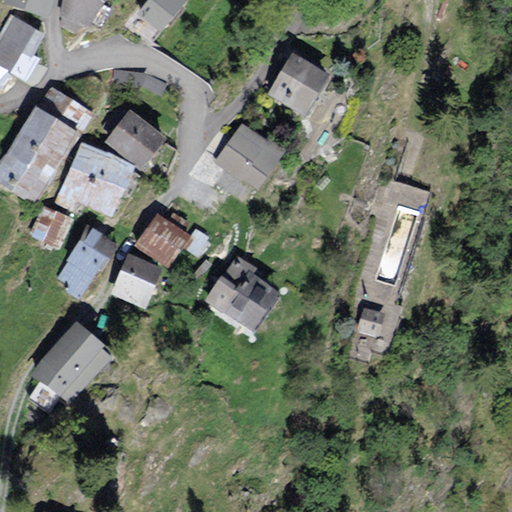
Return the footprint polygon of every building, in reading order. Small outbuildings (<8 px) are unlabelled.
[(8,0),(8,2),(43,13),(47,0),(8,0)] [(150,0),(138,16),(161,34),(188,0),(150,0)] [(40,37),(14,20),(0,45),(0,65),(28,80),(36,58),(40,37)] [(293,50),(268,94),(305,115),(330,72),(293,50)] [(52,90),(0,164),(0,177),(34,201),(93,118),(52,90)] [(161,135),(127,108),(105,135),(139,163),(161,135)] [(249,125),(218,165),(245,185),(248,181),(270,152),(275,145),(249,125)] [(82,143),(53,199),(72,208),(75,203),(110,221),(136,171),(82,143)] [(287,166),(270,152),(248,181),(265,195),(287,166)] [(48,207),(34,236),(57,247),(71,219),(48,207)] [(160,217),(140,245),(165,262),(184,234),(160,217)] [(80,243),(60,275),(70,281),(66,287),(80,296),(97,269),(102,272),(117,249),(92,233),(84,246),(80,243)] [(239,259),(210,300),(252,328),(274,295),(256,283),(262,274),(239,259)] [(133,260),(120,287),(147,300),(160,273),(133,260)] [(384,315),(365,310),(359,329),(378,335),(384,315)] [(79,327),(32,397),(64,418),(111,348),(79,327)]
